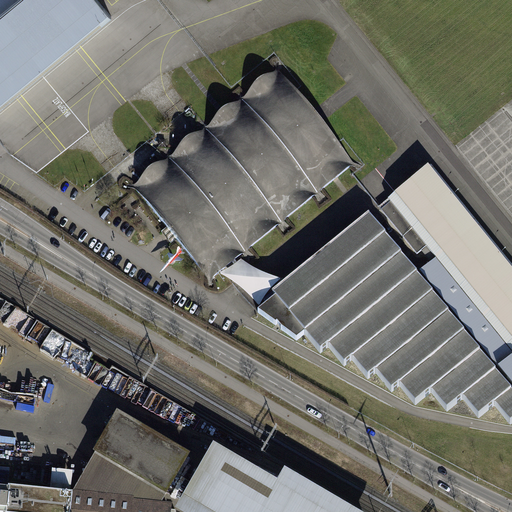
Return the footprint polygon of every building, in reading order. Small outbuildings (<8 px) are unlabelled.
[(0,0),(0,108),(111,16),(97,0),(0,0)] [(207,129),(134,187),(172,234),(210,281),(217,275),(220,272),(238,258),(353,165),(277,72),(207,129)] [(191,120),(165,135),(171,147),(197,132),(191,120)] [(511,271),(428,168),(389,201),(390,203),(381,211),(417,255),(427,247),(437,259),(511,352),(511,271)] [(417,275),(369,217),(283,284),(264,300),(268,304),(258,313),(295,340),(415,405),(510,425),(511,423),(511,352),(437,259),(417,275)] [(264,300),(283,284),(261,274),(238,258),(220,272),(217,275),(238,288),(259,308),(264,300)] [(0,394),(0,410),(29,415),(32,400),(0,394)] [(117,417),(72,497),(70,511),(171,511),(172,507),(162,506),(190,459),(117,417)] [(209,458),(177,511),(340,511),(284,479),(278,489),(213,451),(209,458)] [(0,470),(0,511),(70,511),(72,497),(70,496),(72,475),(52,473),(49,494),(8,490),(10,472),(0,470)]
